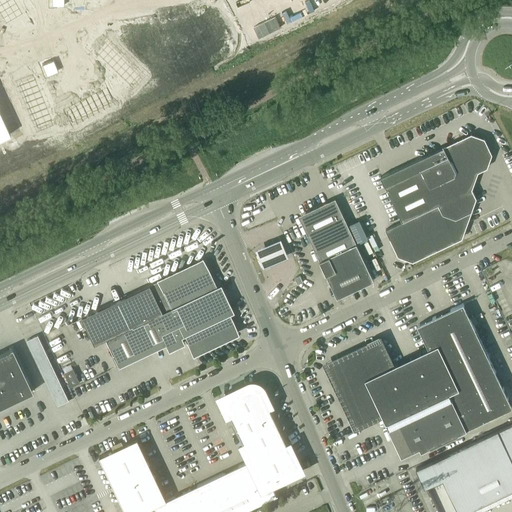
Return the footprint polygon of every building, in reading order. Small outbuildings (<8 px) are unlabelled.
[(485,138),(471,133),(444,146),(381,176),(402,221),(390,227),(386,229),(390,238),(391,238),(399,255),(413,260),(462,237),(476,197),(474,193),(472,189),(478,171),(487,167),(492,153),(485,138)] [(357,243),(355,240),(340,207),(326,202),(308,211),(303,224),(320,260),(320,261),(326,273),(337,297),(374,279),(357,243)] [(350,224),(358,242),(367,238),(359,220),(350,224)] [(281,235),(255,246),(263,265),(289,254),(281,235)] [(107,338),(120,366),(167,343),(170,350),(186,342),(183,336),(185,335),(189,344),(189,343),(193,353),(239,331),(205,258),(159,280),(123,297),(82,316),(95,344),(107,338)] [(511,406),(511,405),(463,303),(418,324),(430,351),(394,369),(393,365),(398,363),(397,362),(393,364),(391,361),(389,358),(386,355),(383,353),(380,351),(376,349),(372,348),(368,348),(364,348),(360,348),(357,349),(353,351),(349,353),(346,355),(343,358),(341,361),(339,364),(337,368),(336,372),(336,376),(336,380),(336,384),(337,387),(339,391),(343,399),(343,400),(345,403),(347,406),(350,409),(353,412),(356,414),(360,415),(364,416),(368,417),(372,417),(376,417),(380,416),(383,415),(386,422),(450,392),(467,428),(511,406)] [(38,334),(27,340),(30,345),(41,340),(38,334)] [(41,340),(30,345),(32,350),(43,345),(41,340)] [(43,345),(32,350),(35,356),(46,351),(43,345)] [(0,406),(32,391),(12,347),(0,352),(0,406)] [(46,351),(35,356),(38,361),(48,356),(46,351)] [(48,356),(38,361),(40,367),(51,361),(48,356)] [(51,361),(40,367),(43,372),(54,367),(51,361)] [(54,367),(43,372),(45,377),(56,372),(54,367)] [(65,373),(72,386),(80,382),(74,369),(65,373)] [(56,372),(45,377),(48,383),(59,378),(56,372)] [(59,378),(48,383),(50,388),(61,383),(59,378)] [(304,466),(291,440),(292,440),(275,405),(267,388),(264,385),(261,383),(257,382),(253,383),(240,389),(227,396),(235,414),(248,439),(256,457),(171,497),(171,496),(170,497),(141,437),(143,436),(142,435),(104,453),(105,455),(106,454),(133,511),(139,511),(141,511),(140,511),(240,511),(282,492),(282,491),(281,492),(275,480),(304,466)] [(61,383),(50,388),(53,394),(64,389),(61,383)] [(64,389),(53,394),(56,399),(66,394),(64,389)] [(66,394),(56,399),(58,405),(69,400),(66,394)] [(465,427),(450,395),(385,426),(398,452),(416,443),(419,448),(465,427)] [(463,511),(511,489),(511,422),(434,459),(416,467),(425,486),(443,478),(459,511),(463,511)]
